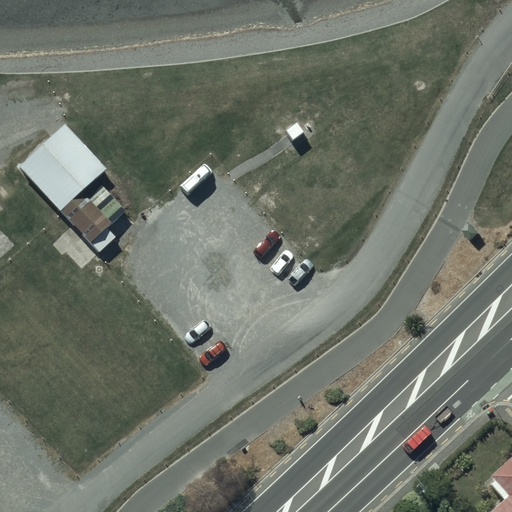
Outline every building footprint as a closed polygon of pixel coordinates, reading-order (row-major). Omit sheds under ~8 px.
[(294,116),(283,125),(295,139),(306,130),(294,116)] [(63,122),(15,167),(57,211),(77,192),(95,175),(104,166),(63,122)] [(124,206),(95,175),(77,192),(106,223),(124,206)] [(106,223),(77,192),(57,211),(86,242),(106,223)] [(511,511),(511,452),(485,477),(503,496),(485,511),(511,511)]
